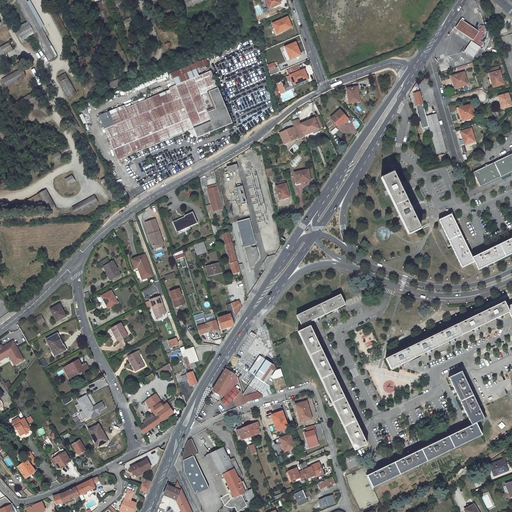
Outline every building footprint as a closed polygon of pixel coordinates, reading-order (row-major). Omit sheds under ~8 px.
[(56,56),(25,0),(18,0),(16,1),(27,22),(16,29),(22,40),(33,33),(48,60),(56,56)] [(105,0),(101,2),(105,10),(110,8),(106,0),(105,0)] [(280,4),(278,0),(265,0),(269,9),(280,4)] [(171,5),(160,10),(162,16),(174,10),(171,5)] [(111,24),(105,10),(100,13),(106,26),(111,24)] [(68,35),(56,13),(51,16),(64,38),(68,35)] [(138,15),(123,21),(126,27),(141,21),(138,15)] [(291,28),(287,18),(272,24),(276,34),(291,28)] [(467,24),(461,20),(455,28),(461,33),(472,40),(473,41),(479,32),(478,32),(467,24)] [(472,40),(465,51),(473,57),(483,43),(479,40),(486,29),(482,26),(478,32),(479,32),(473,41),(472,40)] [(85,28),(80,31),(85,40),(96,34),(93,30),(88,32),(85,28)] [(114,31),(109,33),(113,43),(114,43),(118,53),(123,65),(128,63),(123,51),(122,51),(117,41),(118,41),(114,31)] [(208,32),(197,35),(199,40),(209,37),(208,32)] [(96,34),(85,40),(87,44),(98,38),(96,34)] [(8,43),(0,47),(0,55),(11,49),(8,43)] [(301,55),(295,43),(285,47),(290,60),(301,55)] [(94,56),(103,51),(100,46),(93,49),(92,47),(89,48),(94,56)] [(103,51),(94,56),(96,60),(105,55),(103,51)] [(205,59),(171,73),(173,79),(179,76),(182,83),(190,80),(188,73),(208,65),(205,59)] [(107,63),(100,67),(103,72),(110,68),(107,63)] [(308,79),(304,70),(301,71),(298,65),(291,68),(293,74),(290,76),(294,85),(308,79)] [(21,69),(2,80),(4,85),(3,85),(4,88),(25,76),(21,69)] [(161,90),(98,116),(117,160),(186,132),(197,138),(232,123),(210,71),(190,80),(182,83),(168,89),(169,90),(162,93),(161,90)] [(503,84),(500,71),(489,74),(492,84),(493,84),(494,87),(503,84)] [(468,85),(464,72),(451,76),(455,89),(468,85)] [(76,94),(65,74),(57,79),(68,98),(76,94)] [(123,78),(107,84),(109,91),(125,84),(123,78)] [(91,87),(88,89),(93,97),(96,96),(91,87)] [(360,102),(358,87),(347,89),(349,104),(360,102)] [(34,93),(15,103),(17,108),(15,109),(17,111),(38,100),(34,93)] [(413,95),(417,107),(423,105),(420,93),(413,95)] [(511,106),(508,94),(499,96),(500,101),(499,101),(501,106),(502,105),(503,108),(511,106)] [(462,121),(475,117),(471,104),(458,108),(462,121)] [(317,108),(311,111),(314,117),(320,114),(317,108)] [(348,120),(339,110),(331,119),(339,128),(348,120)] [(446,152),(436,114),(426,117),(436,154),(446,152)] [(71,115),(66,118),(73,131),(78,128),(71,115)] [(314,118),(300,124),(305,135),(319,129),(314,118)] [(1,124),(0,124),(0,139),(8,155),(15,152),(1,124)] [(293,127),(279,133),(284,144),(298,138),(293,127)] [(475,142),(471,129),(460,132),(464,145),(475,142)] [(88,146),(83,149),(90,161),(95,159),(88,146)] [(58,153),(52,156),(55,162),(61,158),(58,153)] [(511,171),(511,153),(473,173),(480,187),(511,171)] [(31,168),(24,171),(27,177),(34,173),(31,168)] [(310,181),(308,170),(294,173),(296,184),(295,184),(294,185),(294,186),(295,186),(295,187),(296,187),(301,185),(301,183),(310,181)] [(71,176),(65,180),(68,185),(75,182),(71,176)] [(106,178),(100,181),(112,203),(117,200),(106,178)] [(289,197),(286,184),(275,187),(278,196),(281,195),(282,199),(289,197)] [(213,210),(224,208),(218,186),(207,188),(213,210)] [(246,202),(242,186),(236,187),(240,203),(246,202)] [(294,187),(296,195),(303,194),(302,186),(294,187)] [(46,190),(14,208),(17,215),(32,207),(36,213),(44,209),(47,213),(55,208),(50,199),(46,190)] [(94,196),(72,208),(75,214),(98,202),(94,196)] [(107,211),(99,215),(99,216),(101,219),(109,214),(107,212),(107,211)] [(184,217),(172,222),(176,231),(180,229),(181,231),(197,223),(192,212),(184,216),(184,217)] [(451,215),(439,220),(462,268),(474,262),(478,270),(511,253),(511,238),(472,258),(451,215)] [(244,248),(255,245),(249,218),(237,221),(244,248)] [(163,243),(155,220),(145,223),(149,234),(148,234),(153,247),(163,243)] [(223,233),(223,234),(230,262),(236,260),(229,231),(223,233)] [(206,252),(204,242),(194,245),(196,255),(206,252)] [(253,266),(259,258),(256,248),(244,251),(249,268),(252,267),(253,266)] [(173,253),(175,259),(184,256),(182,250),(173,253)] [(151,275),(144,255),(132,260),(135,268),(138,267),(142,279),(151,275)] [(109,263),(107,259),(98,263),(100,268),(103,266),(109,263)] [(120,275),(112,261),(109,263),(103,266),(108,276),(109,276),(111,280),(112,279),(118,276),(120,275)] [(220,272),(218,264),(207,267),(209,275),(220,272)] [(170,292),(175,305),(184,302),(179,289),(170,292)] [(104,300),(108,308),(117,303),(111,291),(98,298),(97,299),(99,302),(101,302),(104,300)] [(301,326),(309,323),(345,305),(340,294),(296,315),(301,326)] [(155,307),(158,316),(166,313),(160,297),(150,300),(153,308),(155,307)] [(239,300),(231,303),(234,315),(241,306),(239,300)] [(505,301),(386,359),(391,369),(510,312),(511,316),(511,304),(507,306),(505,301)] [(228,315),(217,318),(221,329),(233,325),(233,324),(236,320),(234,315),(231,303),(225,305),(226,307),(228,315)] [(59,305),(50,309),(56,321),(66,316),(62,308),(61,309),(59,305)] [(216,321),(216,320),(197,326),(200,335),(219,329),(216,321)] [(120,323),(111,329),(117,341),(127,335),(120,323)] [(169,334),(173,332),(169,323),(165,324),(169,334)] [(310,326),(298,332),(355,451),(367,445),(317,339),(310,326)] [(57,334),(46,340),(55,356),(65,350),(57,334)] [(166,340),(168,348),(178,345),(176,338),(166,340)] [(364,344),(367,348),(375,344),(372,339),(364,344)] [(14,365),(23,360),(18,349),(17,350),(14,345),(3,351),(6,357),(9,355),(14,365)] [(180,349),(188,370),(189,373),(188,374),(189,373),(192,372),(192,373),(193,373),(193,372),(185,350),(184,347),(180,349)] [(196,361),(191,347),(185,350),(193,372),(195,371),(194,368),(196,367),(194,362),(196,361)] [(139,350),(127,357),(135,371),(144,366),(138,354),(140,353),(139,350)] [(255,377),(249,387),(262,396),(262,397),(275,393),(269,386),(271,383),(267,380),(274,369),(274,366),(265,360),(259,356),(249,372),(255,377)] [(76,360),(63,367),(66,374),(68,373),(71,378),(88,369),(85,363),(79,366),(76,360)] [(173,371),(169,363),(157,370),(161,377),(173,371)] [(236,375),(226,369),(223,374),(218,381),(214,388),(209,396),(218,401),(224,396),(236,375)] [(188,381),(190,386),(197,383),(193,373),(192,373),(192,372),(189,373),(188,374),(181,376),(183,381),(188,380),(188,381)] [(471,425),(367,475),(373,488),(482,435),(476,423),(484,419),(462,372),(450,378),(471,425)] [(3,383),(7,389),(12,386),(8,380),(3,383)] [(192,392),(190,386),(188,381),(178,385),(186,403),(192,392)] [(221,401),(227,407),(241,392),(235,386),(221,401)] [(243,396),(245,403),(262,397),(262,396),(249,387),(242,395),(243,396)] [(156,425),(173,413),(167,403),(164,405),(155,394),(146,401),(147,402),(148,401),(155,410),(153,411),(156,415),(139,427),(143,434),(156,425)] [(86,395),(77,400),(86,417),(97,412),(94,406),(92,407),(86,395)] [(243,396),(234,400),(237,407),(245,403),(243,396)] [(307,404),(297,407),(302,422),(311,419),(307,404)] [(281,410),(269,414),(276,432),(288,428),(281,410)] [(27,432),(31,430),(24,419),(20,421),(18,417),(11,421),(20,436),(25,434),(27,432)] [(259,433),(256,423),(246,426),(250,436),(259,433)] [(98,424),(88,430),(97,447),(107,442),(103,436),(104,435),(98,424)] [(312,425),(304,427),(306,431),(302,432),(308,449),(319,445),(312,425)] [(246,426),(238,430),(241,440),(250,436),(246,426)] [(289,435),(279,439),(282,448),(283,447),(284,451),(294,448),(289,435)] [(72,445),(78,454),(79,454),(80,456),(87,452),(85,450),(79,440),(72,445)] [(196,451),(190,440),(189,440),(182,457),(192,453),(196,451)] [(222,447),(209,453),(228,494),(225,495),(220,498),(224,506),(225,505),(231,498),(240,493),(244,492),(239,482),(240,481),(239,478),(243,476),(233,457),(229,459),(228,456),(227,456),(222,447)] [(57,468),(70,461),(65,452),(62,449),(51,456),(52,459),(57,468)] [(39,466),(30,451),(26,454),(35,469),(39,466)] [(228,494),(209,453),(205,455),(225,495),(228,494)] [(193,455),(182,459),(183,470),(194,493),(208,487),(193,455)] [(281,455),(275,457),(277,464),(283,462),(281,455)] [(147,459),(130,468),(133,475),(136,474),(135,473),(141,470),(141,471),(142,473),(151,468),(147,459)] [(490,465),(494,476),(509,471),(504,459),(490,465)] [(35,471),(27,460),(18,467),(25,478),(35,471)] [(307,479),(316,475),(323,472),(319,463),(311,466),(311,467),(303,470),(306,477),(307,479)] [(296,480),(301,478),(301,479),(306,477),(303,470),(299,472),(297,468),(289,472),(293,481),(296,480)] [(86,492),(95,488),(93,483),(95,482),(96,485),(100,483),(97,476),(91,479),(74,488),(78,496),(79,496),(84,493),(86,492)] [(337,483),(334,477),(326,480),(329,486),(337,483)] [(140,490),(147,493),(151,482),(144,479),(140,490)] [(326,480),(319,483),(321,489),(329,486),(326,480)] [(191,511),(182,491),(177,483),(167,486),(163,495),(176,500),(180,509),(181,511),(191,511)] [(63,503),(78,496),(74,488),(62,493),(59,495),(63,503)] [(132,511),(136,502),(130,500),(134,491),(129,489),(126,498),(124,497),(119,509),(122,511),(132,511)] [(250,489),(244,492),(249,504),(249,506),(255,504),(250,489)] [(303,490),(298,492),(302,503),(308,501),(303,490)] [(244,492),(240,493),(245,505),(249,504),(244,492)] [(231,498),(225,505),(225,506),(226,506),(227,506),(229,506),(230,506),(231,506),(232,505),(235,510),(245,505),(240,493),(231,498)] [(326,496),(326,497),(318,499),(322,508),(336,503),(334,494),(326,496)] [(55,502),(56,505),(63,503),(59,495),(53,497),(55,502)] [(6,497),(0,499),(0,511),(16,511),(12,504),(6,497)] [(40,502),(26,509),(26,511),(38,511),(44,509),(40,502)]
